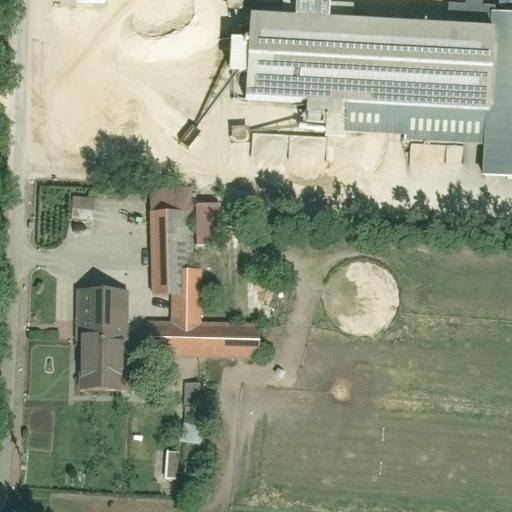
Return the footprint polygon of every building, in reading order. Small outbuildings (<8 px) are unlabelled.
[(77,0),(78,11),(110,10),(109,0),(77,0)] [(301,0),(300,25),(252,22),(247,99),(350,105),(348,142),(480,150),(479,178),(511,179),(511,16),(489,15),(488,35),(335,27),(336,0),(301,0)] [(202,249),(230,247),(228,208),(199,209),(202,249)] [(172,299),(171,325),(156,324),(155,365),(259,367),(260,328),(204,327),(205,275),(186,274),(187,219),(150,218),(148,299),(172,299)] [(75,298),(75,397),(124,396),(124,298),(75,298)]
